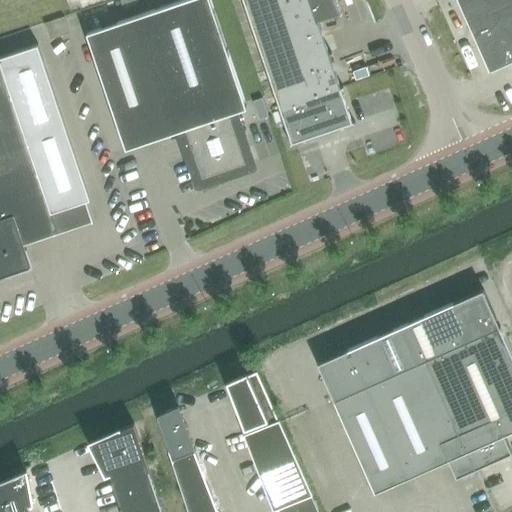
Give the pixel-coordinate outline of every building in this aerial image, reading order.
[(126,148),(181,130),(199,184),(254,165),(236,111),(247,107),(210,0),(182,0),(87,32),(126,148)] [(243,0),(281,108),(287,127),(292,142),(307,137),(316,134),(315,131),(328,127),(329,129),(338,126),(353,121),(348,107),(341,88),(343,87),(343,86),(341,87),(330,54),(332,53),(331,52),(329,53),(318,20),(341,12),(336,0),(243,0)] [(511,60),(511,0),(458,0),(490,71),(511,60)] [(64,16),(45,23),(50,39),(69,32),(64,16)] [(0,276),(32,266),(24,240),(56,229),(58,233),(59,232),(58,229),(91,218),(92,221),(94,220),(87,200),(90,198),(38,44),(0,56),(0,276)] [(457,477),(511,451),(504,434),(511,430),(511,353),(500,326),(500,325),(483,289),(318,362),(334,399),(334,400),(335,400),(375,491),(449,458),(457,477)] [(247,432),(261,470),(276,508),(277,508),(278,511),(319,511),(257,370),(229,383),(248,431),(247,432)] [(157,416),(173,464),(189,511),(218,511),(178,407),(157,416)] [(109,468),(123,511),(163,511),(134,423),(91,442),(104,470),(109,468)] [(30,511),(26,499),(31,497),(26,471),(0,482),(0,511),(30,511)]
